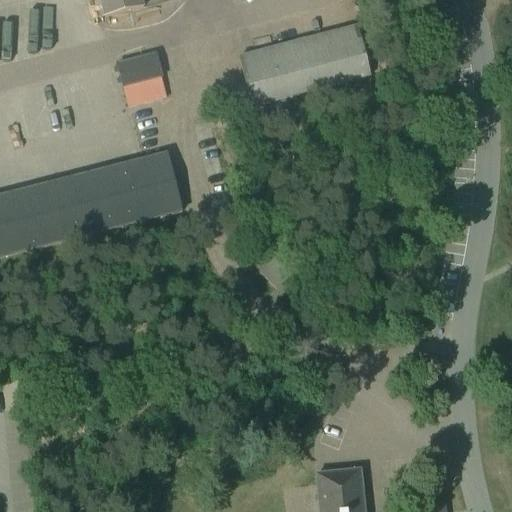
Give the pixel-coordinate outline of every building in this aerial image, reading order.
[(143,10),(140,0),(99,0),(105,20),(143,10)] [(369,79),(356,29),(355,30),(239,60),(252,110),(270,105),(272,116),(288,112),(285,101),(369,79)] [(136,87),(161,80),(155,57),(115,68),(121,91),(123,90),(125,97),(137,94),(136,87)] [(0,261),(181,215),(166,157),(0,199),(0,261)] [(260,275),(275,291),(290,278),(274,262),(260,275)] [(363,511),(359,473),(315,478),(318,511),(363,511)]
